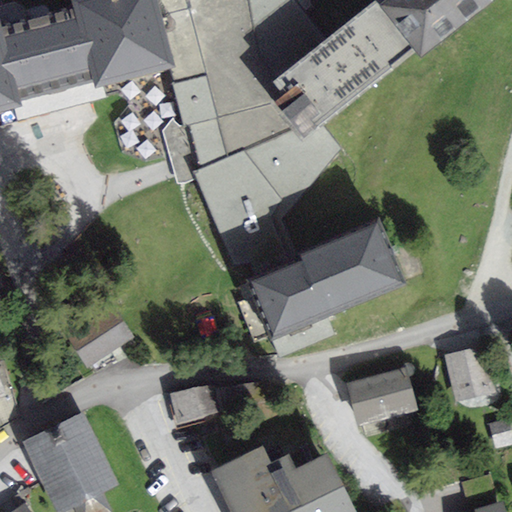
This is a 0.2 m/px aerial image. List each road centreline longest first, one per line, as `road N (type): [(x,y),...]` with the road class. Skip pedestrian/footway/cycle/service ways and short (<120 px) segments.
road 1 (residential): [(41,423),(114,390),(319,367),(511,319)]
road 2 (residential): [(41,423),(13,238),(0,210)]
